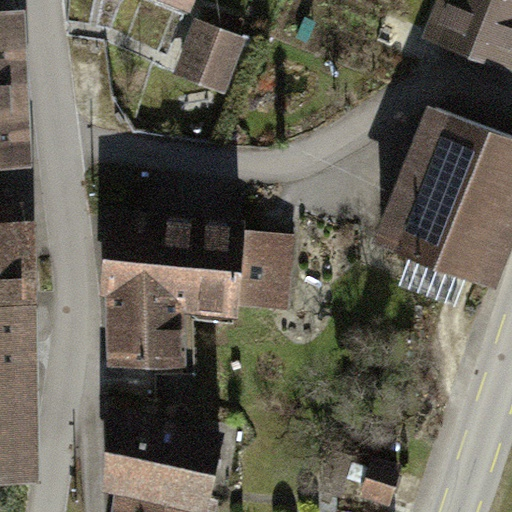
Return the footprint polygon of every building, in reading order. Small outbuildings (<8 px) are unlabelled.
[(511,69),(511,66),(511,0),(398,0),(392,18),(437,36),(435,40),(443,43),(444,39),(504,63),(503,66),(511,69)] [(0,14),(0,88),(22,87),(19,14),(0,14)] [(245,38),(202,22),(186,65),(229,81),(245,38)] [(0,161),(25,161),(22,87),(0,88),(0,161)] [(511,235),(511,134),(440,106),(386,241),(493,283),(511,235)] [(0,303),(30,303),(29,219),(21,219),(21,204),(0,204),(0,303)] [(243,228),(113,217),(108,295),(115,295),(118,361),(149,360),(150,364),(180,363),(180,300),(238,304),(239,299),(242,241),(243,228)] [(293,247),(242,241),(239,299),(288,305),(293,247)] [(0,303),(0,479),(34,479),(30,303),(0,303)] [(110,478),(127,481),(209,498),(224,436),(112,414),(110,478)] [(402,469),(379,461),(369,491),(393,499),(402,469)] [(208,511),(211,498),(209,498),(127,481),(122,511),(208,511)]
